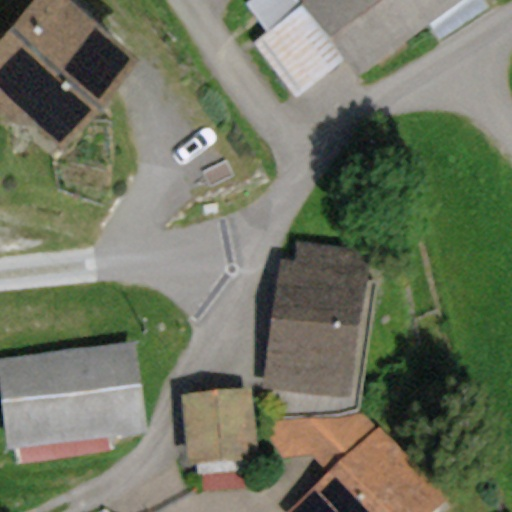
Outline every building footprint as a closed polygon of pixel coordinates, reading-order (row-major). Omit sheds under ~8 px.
[(140,45),(88,0),(19,0),(0,22),(0,90),(58,140),(140,45)] [(469,0),(279,0),(253,19),(319,109),(469,0)] [(383,254),(299,244),(283,383),(366,393),(383,254)] [(146,434),(134,347),(0,365),(0,371),(11,453),(146,434)] [(262,390),(194,399),(203,472),(271,463),(262,390)] [(472,511),(475,509),(368,412),(285,417),(292,455),(329,464),(354,480),(320,511),(472,511)]
